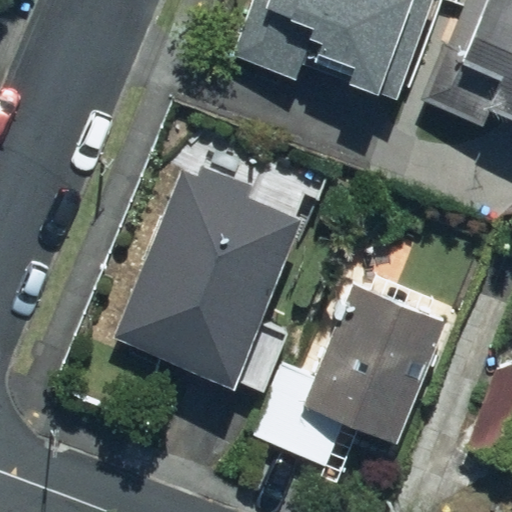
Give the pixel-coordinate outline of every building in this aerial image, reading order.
[(255,0),(243,38),(399,92),(430,0),(255,0)] [(511,110),(511,0),(470,0),(429,94),(450,103),(468,62),(491,72),(480,97),(511,110)] [(303,206),(191,161),(118,338),(231,383),(303,206)] [(315,375),(283,364),(256,440),(327,465),(343,420),(404,441),(451,307),(351,273),(315,375)] [(511,353),(498,363),(472,439),(511,453),(511,353)]
